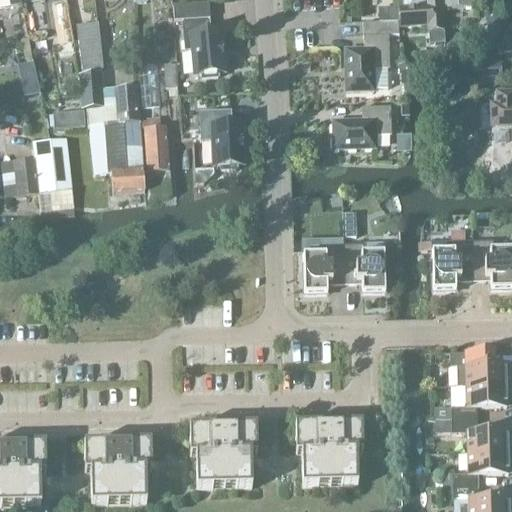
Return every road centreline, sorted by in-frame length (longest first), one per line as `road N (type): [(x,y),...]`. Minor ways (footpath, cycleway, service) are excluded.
road 1 (residential): [(360,332),(362,388),(354,401),(192,402),(151,418),(0,422)]
road 2 (residential): [(279,332),(262,0)]
road 3 (residential): [(0,354),(134,351),(186,336),(279,332)]
road 4 (residential): [(511,329),(360,332)]
